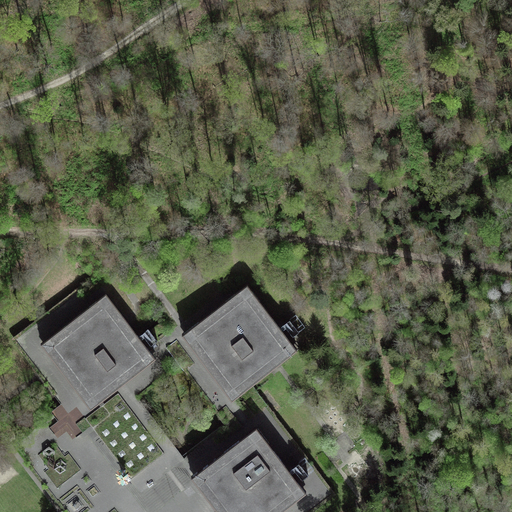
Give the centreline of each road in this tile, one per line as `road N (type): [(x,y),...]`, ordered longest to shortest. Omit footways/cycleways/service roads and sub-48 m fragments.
road 1 (track): [(511,254),(274,221),(0,217)]
road 2 (track): [(191,0),(0,101)]
